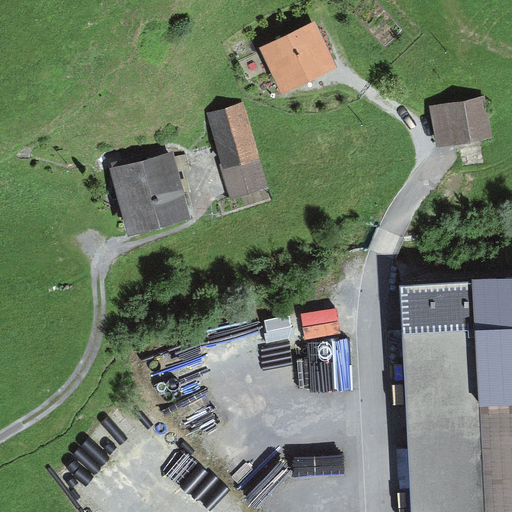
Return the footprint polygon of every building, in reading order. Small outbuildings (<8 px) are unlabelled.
[(330,69),(313,31),(267,51),(284,89),(330,69)] [(482,104),(435,111),(440,143),(487,135),(482,104)] [(241,108),(212,117),(234,195),(264,186),(241,108)] [(169,159),(113,174),(130,233),(185,217),(169,159)] [(511,511),(511,285),(404,291),(414,511),(511,511)]
